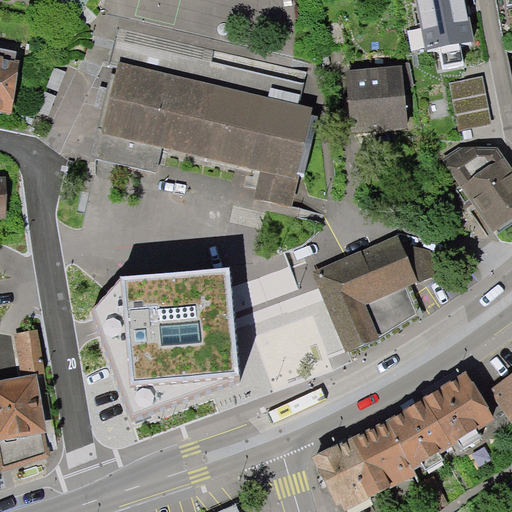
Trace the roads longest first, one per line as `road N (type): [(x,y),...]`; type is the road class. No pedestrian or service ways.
road 1 (residential): [(0,143),(31,151),(96,499)]
road 2 (secondary): [(275,434),(368,389),(511,297)]
road 3 (secondary): [(275,434),(96,499)]
